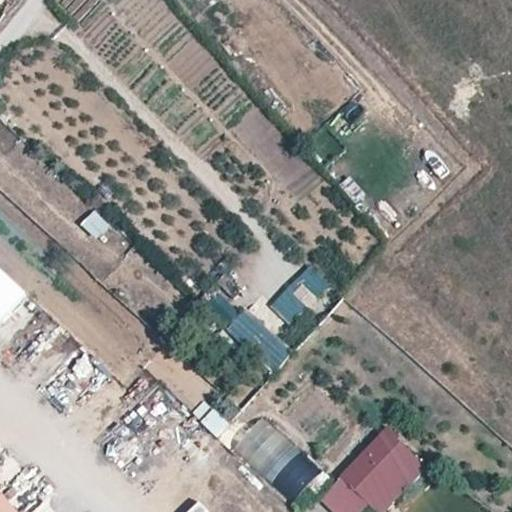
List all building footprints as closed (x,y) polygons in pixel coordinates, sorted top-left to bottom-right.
[(78,20),(94,1),(92,0),(67,0),(62,7),(78,20)] [(249,102),(224,126),(266,168),(291,143),(249,102)] [(0,123),(0,145),(5,149),(15,133),(0,123)] [(98,240),(112,227),(97,210),(83,223),(98,240)] [(46,309),(0,267),(0,310),(25,333),(46,309)] [(250,319),(275,295),(266,286),(241,310),(250,319)] [(219,292),(207,307),(229,325),(242,311),(219,292)] [(259,332),(286,307),(275,295),(250,319),(248,320),(259,332)] [(217,409),(203,421),(217,438),(231,426),(217,409)] [(266,417),(235,447),(291,504),(321,473),(266,417)] [(391,434),(323,503),(332,511),(398,511),(434,476),(391,434)] [(17,511),(0,491),(0,511),(17,511)]
